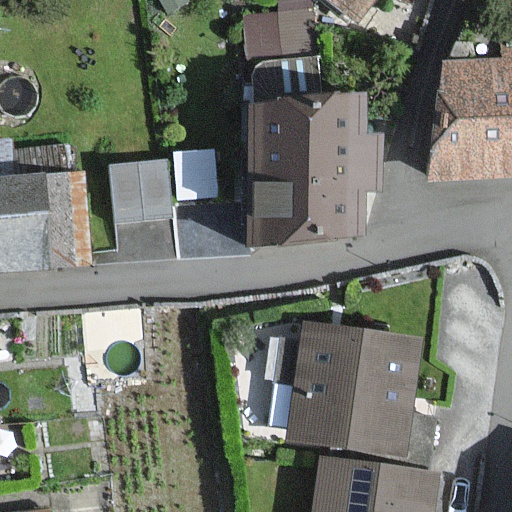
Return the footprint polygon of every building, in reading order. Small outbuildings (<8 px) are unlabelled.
[(337,0),(361,17),(372,0),(337,0)] [(242,49),(317,50),(317,5),(243,4),(242,49)] [(511,21),(506,21),(503,62),(445,64),(432,177),(511,173),(511,21)] [(360,96),(257,98),(260,236),(357,234),(356,187),(379,186),(379,159),(378,139),(360,139),(360,96)] [(0,270),(52,268),(84,266),(79,174),(69,175),(67,147),(10,150),(9,142),(0,142),(0,270)] [(168,216),(162,162),(115,167),(121,222),(168,216)] [(322,443),(401,454),(404,433),(417,342),(308,327),(292,439),(322,443)] [(315,511),(430,511),(433,497),(436,476),(324,459),(315,511)]
